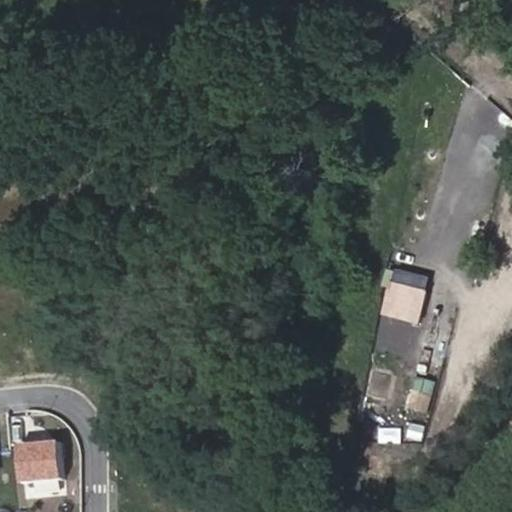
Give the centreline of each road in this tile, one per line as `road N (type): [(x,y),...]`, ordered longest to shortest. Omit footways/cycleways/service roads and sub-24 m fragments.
road 1 (residential): [(99,511),(98,447),(83,412),(45,393),(0,398)]
road 2 (track): [(511,94),(398,0)]
